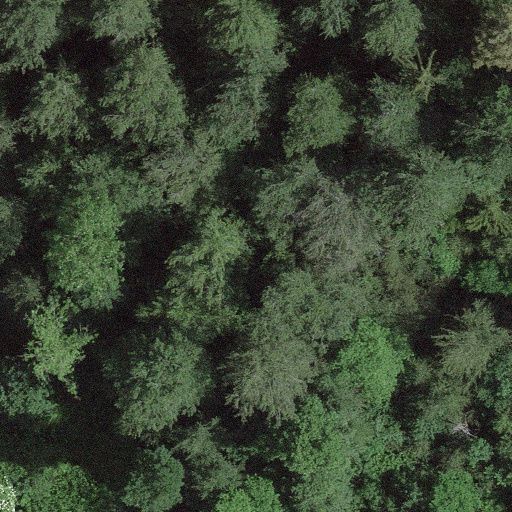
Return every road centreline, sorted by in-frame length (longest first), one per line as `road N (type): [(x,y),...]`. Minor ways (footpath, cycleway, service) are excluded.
road 1 (track): [(511,320),(369,335),(0,306)]
road 2 (track): [(0,348),(64,381),(118,496),(143,511)]
